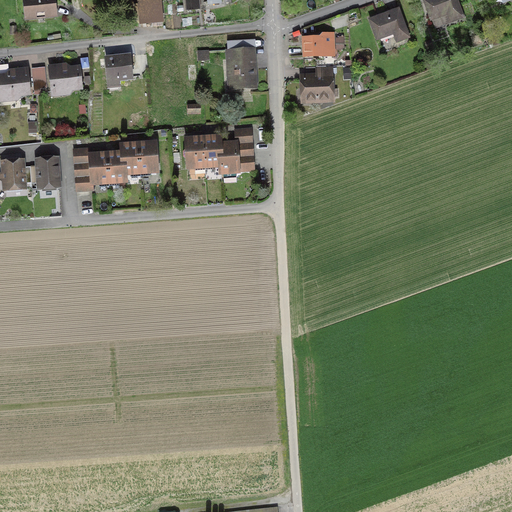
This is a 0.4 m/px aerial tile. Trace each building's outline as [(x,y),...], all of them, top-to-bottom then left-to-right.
[(22,0),(24,17),(56,14),(54,0),(22,0)] [(425,0),(424,1),(431,20),(448,14),(451,22),(462,18),(455,0),(425,0)] [(376,18),(369,21),(376,40),(393,33),(396,41),(407,37),(397,10),(376,17),(376,18)] [(321,38),(303,39),(304,57),(323,57),(322,51),(333,50),(332,35),(321,35),(321,38)] [(208,51),(197,52),(197,61),(208,60),(208,51)] [(230,78),(235,78),(235,88),(253,87),(251,52),(226,53),(227,64),(230,63),(230,78)] [(107,82),(130,80),(128,58),(105,60),(107,82)] [(66,94),(71,89),(80,88),(78,70),(69,71),(63,67),(59,72),(50,73),(52,91),(61,90),(66,94)] [(40,89),(38,69),(31,70),(33,89),(40,89)] [(44,69),(38,69),(40,89),(46,88),(44,69)] [(15,100),(19,94),(28,93),(26,76),(17,77),(12,72),(7,78),(0,78),(0,92),(0,96),(9,95),(15,100)] [(303,79),(304,101),(330,99),(329,78),(303,79)] [(188,168),(220,166),(220,173),(253,171),(251,142),(250,131),(234,132),(235,145),(233,145),(219,146),(219,138),(206,139),(199,140),(186,141),(186,151),(182,153),(183,157),(187,158),(188,168)] [(125,182),(124,174),(156,172),(154,144),(142,145),(135,146),(122,147),(123,154),(122,154),(110,155),(104,156),(90,157),(89,151),(73,152),(74,162),(74,165),(76,191),(93,189),(92,184),(125,182)] [(36,161),(37,167),(22,168),(22,162),(13,163),(2,163),(3,172),(0,176),(0,180),(4,183),(4,190),(24,189),(23,184),(38,183),(39,189),(58,188),(56,159),(47,160),(36,161)]
